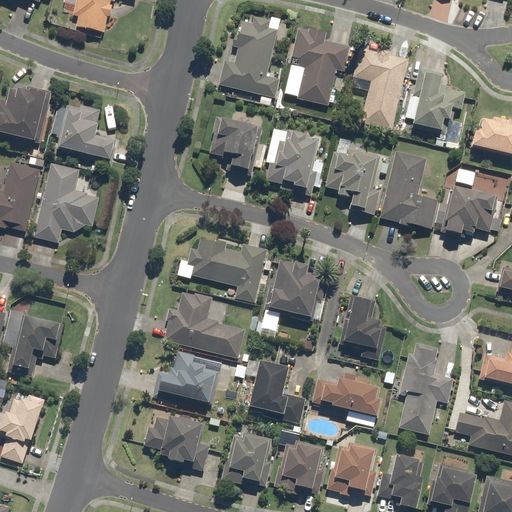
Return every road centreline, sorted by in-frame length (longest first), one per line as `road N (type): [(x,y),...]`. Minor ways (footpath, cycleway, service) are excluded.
road 1 (residential): [(150,185),(306,227),(388,264)]
road 2 (residential): [(124,296),(76,475)]
road 3 (residential): [(170,94),(0,37)]
road 4 (residential): [(388,264),(452,266),(463,301),(418,310),(407,289)]
road 5 (residential): [(338,0),(472,38)]
road 6 (residential): [(0,264),(124,296)]
road 7 (residential): [(76,475),(194,511)]
